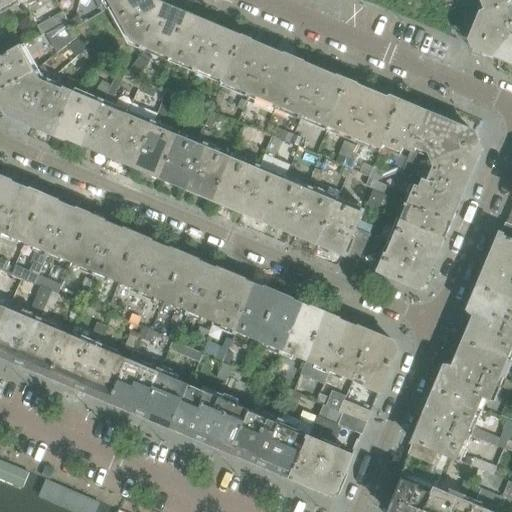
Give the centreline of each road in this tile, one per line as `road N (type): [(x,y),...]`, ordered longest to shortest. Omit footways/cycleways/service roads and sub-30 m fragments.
road 1 (residential): [(0,143),(436,325)]
road 2 (residential): [(511,108),(255,0)]
road 3 (residential): [(240,511),(0,411)]
road 4 (residential): [(359,511),(436,325)]
road 5 (residential): [(436,325),(511,142)]
